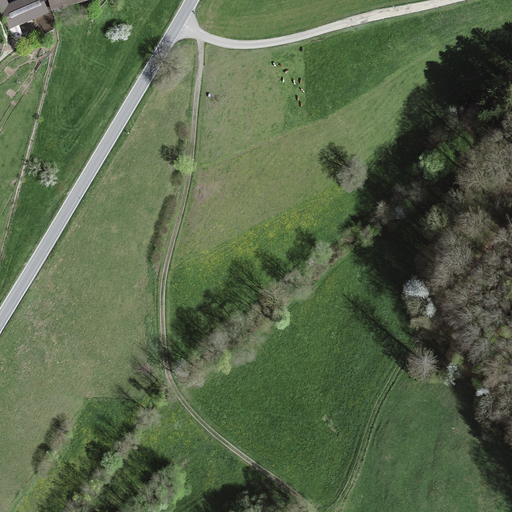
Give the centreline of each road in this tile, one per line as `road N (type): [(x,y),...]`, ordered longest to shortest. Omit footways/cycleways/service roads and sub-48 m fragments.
road 1 (track): [(310,511),(194,414),(169,376),(161,292),(187,181),(201,35)]
road 2 (tertiary): [(0,319),(190,0)]
road 3 (track): [(511,218),(375,409),(334,511)]
road 4 (track): [(201,35),(270,43),(452,0)]
